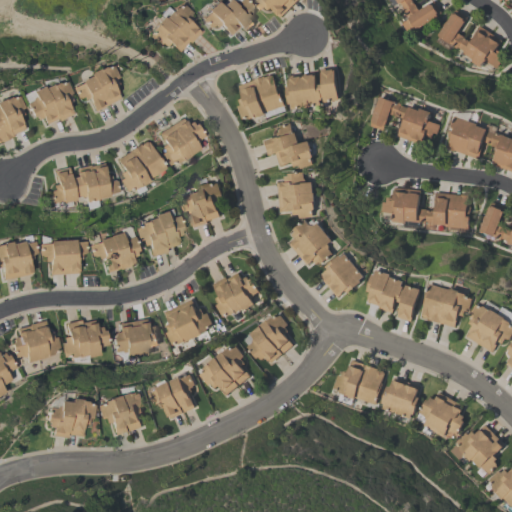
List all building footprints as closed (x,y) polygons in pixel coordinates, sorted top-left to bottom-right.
[(218,23),(215,26),(212,24),(210,26),(209,25),(207,27),(199,18),(207,10),(206,9),(216,0),(220,4),(224,0),(246,0),(252,6),(250,8),(253,11),(249,15),(253,18),(252,20),(254,22),(246,30),(242,26),(240,28),(238,25),(228,35),(221,27),(222,27),(218,23)] [(295,0),(279,16),(276,12),(277,12),(270,5),(267,8),(264,5),(261,7),(259,8),(251,0),(295,0)] [(430,0),(431,1),(433,0),(440,12),(428,20),(429,20),(424,23),(424,22),(414,28),(406,32),(400,23),(407,18),(402,11),(403,10),(399,3),(397,4),(394,0),(410,0),(413,4),(414,3),(417,9),(430,0)] [(511,0),(498,0),(503,4),(506,0),(511,0),(511,12),(510,14),(511,15),(511,0)] [(177,50),(168,42),(164,46),(160,42),(157,44),(147,35),(152,29),(150,27),(154,22),(153,22),(159,15),(157,13),(164,5),(169,10),(172,6),(175,6),(180,1),(190,11),(184,18),(198,31),(186,44),(184,42),(177,50)] [(481,67),(470,60),(472,58),(462,52),(463,51),(456,46),(455,47),(447,42),(448,40),(438,34),(454,8),(466,16),(457,32),(462,35),(462,36),(469,41),(474,33),(473,33),(478,25),(501,39),(495,48),(501,52),(498,57),(501,59),(495,67),(485,60),(481,67)] [(71,87),(81,81),(80,79),(90,74),(89,71),(98,67),(99,68),(104,65),(107,66),(112,64),(118,76),(115,78),(117,83),(113,85),(116,92),(118,98),(93,111),(88,102),(90,101),(88,96),(83,99),(81,96),(77,98),(71,87)] [(288,75),(315,71),(317,85),(319,85),(319,82),(322,82),(320,68),(335,66),(340,98),(323,101),(323,98),(319,98),(320,103),(291,108),(290,102),(288,102),(285,85),(289,84),(288,75)] [(284,104),(263,112),(264,113),(254,116),(254,115),(248,117),(245,116),(240,118),(235,105),(239,104),(237,98),(242,97),(237,84),(263,75),(264,77),(265,75),(269,74),(271,75),(272,74),(275,83),(276,83),(284,104)] [(36,118),(34,114),(32,116),(22,93),(42,84),(43,86),(51,82),(51,83),(56,81),(60,82),(65,80),(71,93),(68,94),(71,99),(67,101),(72,113),(57,120),(56,118),(44,123),(41,116),(36,118)] [(0,98),(4,96),(4,97),(9,95),(12,96),(17,94),(22,106),(20,107),(22,113),(18,115),(24,128),(10,134),(11,136),(0,140),(0,98)] [(431,110),(430,112),(431,113),(429,119),(440,123),(437,133),(433,132),(431,138),(424,136),(421,144),(396,134),(401,120),(403,121),(404,118),(389,112),(384,126),(382,125),(381,130),(368,125),(370,120),(379,94),(401,102),(400,104),(408,107),(409,105),(419,108),(420,106),(431,110)] [(447,135),(455,114),(475,122),(475,123),(487,127),(486,129),(494,132),(495,131),(502,134),(503,132),(511,135),(511,170),(492,162),(498,146),(491,143),(482,139),(481,143),(483,144),(477,158),(454,149),(454,150),(446,147),(450,137),(447,135)] [(189,154),(190,155),(181,161),(181,160),(175,163),(174,161),(168,166),(160,154),(163,151),(160,146),(163,144),(157,134),(181,118),(182,120),(184,120),(186,124),(191,121),(193,124),(195,123),(203,136),(198,139),(197,142),(195,143),(198,148),(189,154)] [(309,138),(312,147),(311,147),(313,154),(310,155),(313,163),(299,167),(298,164),(293,165),(291,160),(278,164),(275,151),(267,153),(263,140),(265,140),(265,138),(272,136),(273,136),(277,135),(276,131),(279,130),(279,127),(280,127),(279,125),(290,121),(293,131),(296,130),(299,141),(309,138)] [(116,159),(128,151),(127,151),(138,143),(140,146),(140,144),(143,141),(145,142),(146,141),(156,156),(157,156),(165,168),(161,170),(161,171),(149,179),(148,178),(147,180),(148,181),(139,187),(139,186),(134,189),(131,189),(126,192),(118,180),(122,178),(118,173),(123,170),(116,159)] [(105,176),(109,175),(110,180),(113,180),(113,181),(115,180),(117,191),(107,193),(108,196),(97,199),(97,200),(85,202),(84,197),(81,197),(79,195),(74,196),(75,200),(62,203),(62,201),(50,203),(48,193),(50,192),(50,191),(53,190),(52,185),(56,184),(56,180),(54,180),(52,170),(67,167),(69,177),(75,176),(74,171),(75,171),(74,168),(88,165),(88,166),(103,163),(105,173),(104,173),(105,176)] [(312,179),(313,191),(314,191),(315,201),(314,201),(314,207),(311,207),(312,216),(298,217),(298,213),(292,213),(291,208),(287,208),(287,210),(279,211),(276,181),(280,181),(280,180),(284,179),(284,174),(288,174),(288,171),(303,170),(304,176),(305,178),(305,180),(312,179)] [(220,215),(206,219),(207,222),(194,226),(193,223),(192,224),(190,216),(191,216),(189,211),(185,212),(184,210),(181,210),(180,209),(178,210),(174,198),(185,195),(184,193),(195,189),(194,185),(203,182),(204,183),(209,181),(212,183),(217,181),(221,194),(218,195),(220,199),(215,201),(220,215)] [(467,228),(442,225),(442,223),(432,222),(432,221),(424,220),(424,222),(414,221),(414,220),(404,219),(403,222),(391,221),(392,212),(380,210),(381,201),(384,202),(385,196),(391,197),(393,186),(420,190),(418,207),(425,208),(425,209),(434,210),(435,208),(433,208),(435,191),(459,194),(460,193),(466,194),(466,195),(467,195),(466,205),(470,205),(469,212),(466,212),(466,215),(469,215),(467,228)] [(511,226),(511,243),(507,242),(507,241),(500,238),(499,239),(491,235),(492,234),(479,229),(488,204),(491,205),(491,204),(501,208),(500,209),(503,210),(498,223),(504,226),(504,227),(511,229),(511,226)] [(176,215),(181,229),(178,230),(179,234),(175,235),(176,240),(175,240),(176,244),(163,248),(165,251),(149,256),(147,248),(148,248),(147,243),(142,245),(140,239),(137,240),(132,227),(138,225),(139,222),(146,220),(146,218),(153,216),(152,214),(164,210),(166,216),(167,215),(170,217),(176,215)] [(306,263),(289,243),(292,240),(291,239),(294,236),(291,232),(294,229),(293,228),(304,218),(311,226),(318,221),(332,238),(327,242),(329,244),(328,247),(332,251),(321,261),(320,260),(316,263),(312,258),(306,263)] [(86,245),(96,241),(96,239),(107,235),(107,234),(118,231),(120,236),(122,236),(125,237),(131,235),(135,249),(133,250),(134,254),(129,256),(131,261),(130,261),(131,265),(117,269),(117,268),(104,272),(101,262),(102,261),(101,256),(96,258),(95,255),(92,257),(91,255),(90,256),(86,245)] [(79,254),(79,258),(74,258),(74,262),(75,262),(76,273),(60,273),(60,274),(47,275),(47,260),(42,260),(42,256),(39,256),(39,255),(37,255),(37,243),(38,243),(38,235),(46,237),(46,240),(72,239),(72,240),(82,240),(83,254),(79,254)] [(28,274),(2,279),(0,269),(0,242),(9,240),(9,242),(21,240),(21,242),(32,240),(34,252),(32,252),(33,253),(29,254),(30,257),(26,258),(27,262),(28,262),(29,271),(28,271),(28,274)] [(319,275),(328,267),(326,264),(339,253),(341,255),(345,252),(364,274),(360,278),(361,279),(347,291),(345,288),(337,295),(319,275)] [(422,287),(411,320),(397,315),(402,300),(399,299),(400,296),(397,296),(392,311),(379,307),(379,304),(367,300),(371,290),(367,288),(373,272),(375,272),(376,268),(391,273),(390,274),(404,279),(403,284),(405,284),(404,287),(405,287),(407,283),(422,287)] [(212,283),(225,275),(226,278),(238,271),(239,273),(240,273),(242,277),(246,275),(248,278),(251,277),(259,290),(250,295),(254,303),(243,309),(242,307),(235,312),(234,311),(229,314),(225,313),(221,316),(219,313),(213,304),(217,302),(214,297),(218,295),(212,283)] [(422,313),(425,304),(424,304),(429,286),(431,286),(432,282),(450,288),(451,286),(460,289),(459,290),(466,292),(467,295),(473,296),(468,311),(465,310),(464,314),(459,313),(455,326),(429,318),(430,315),(428,317),(424,315),(422,313)] [(212,323),(208,325),(207,329),(200,332),(201,333),(183,341),(178,343),(174,342),(170,344),(164,332),(167,331),(164,324),(170,322),(167,316),(166,316),(163,311),(190,298),(196,309),(200,307),(203,313),(206,312),(212,323)] [(465,334),(470,328),(473,324),(469,322),(472,316),(469,314),(476,302),(481,305),(484,304),(490,308),(490,306),(505,316),(504,316),(511,320),(511,324),(511,332),(508,338),(505,337),(502,342),(498,340),(495,343),(497,344),(492,351),(465,334)] [(292,344),(270,361),(265,355),(260,358),(258,355),(256,356),(247,345),(251,341),(252,338),(254,337),(250,332),(259,325),(258,324),(266,318),(266,319),(271,316),(274,316),(278,313),(287,324),(284,326),(288,330),(284,333),(292,344)] [(114,351),(111,337),(114,337),(113,333),(118,332),(117,327),(118,327),(117,324),(144,319),(145,322),(146,321),(146,326),(151,325),(152,329),(154,329),(157,344),(151,345),(149,348),(147,348),(148,354),(126,358),(125,352),(122,353),(119,350),(114,351)] [(58,350),(53,351),(51,354),(45,355),(45,357),(37,358),(37,359),(26,362),(24,357),(21,357),(19,355),(13,357),(9,342),(12,341),(11,338),(16,337),(15,331),(16,331),(15,328),(27,325),(27,324),(43,320),(46,332),(50,331),(51,337),(55,337),(58,350)] [(103,326),(106,345),(101,346),(99,349),(97,349),(98,355),(86,357),(86,355),(77,357),(76,356),(70,357),(67,356),(62,357),(60,344),(63,343),(62,338),(67,337),(64,323),(79,320),(79,322),(92,320),(92,323),(94,322),(95,328),(103,326)] [(197,375),(204,369),(203,368),(203,366),(208,363),(207,362),(222,350),(222,351),(226,348),(230,348),(234,344),(243,355),(240,357),(244,362),(240,365),(244,369),(244,368),(249,375),(224,394),(220,388),(221,387),(218,383),(215,386),(213,383),(211,384),(210,382),(206,385),(197,375)] [(9,379),(0,385),(4,392),(0,394),(0,353),(2,352),(4,355),(6,354),(14,367),(8,371),(7,375),(9,379)] [(374,404),(353,396),(353,398),(343,394),(343,393),(338,391),(336,388),(332,387),(337,374),(340,375),(342,369),(347,371),(351,358),(377,368),(376,369),(378,368),(382,370),(383,372),(384,372),(380,381),(382,382),(374,404)] [(148,393),(158,388),(157,386),(179,375),(181,378),(190,373),(195,384),(193,385),(193,386),(191,387),(192,390),(188,392),(190,396),(191,395),(195,406),(170,418),(165,407),(166,407),(163,402),(158,405),(156,400),(152,402),(148,393)] [(418,385),(417,388),(415,395),(418,396),(412,413),(410,412),(408,418),(380,407),(382,403),(380,402),(386,384),(389,386),(392,379),(393,379),(394,376),(418,385)] [(141,426),(114,434),(109,421),(104,423),(103,418),(99,419),(95,405),(101,403),(103,400),(108,398),(108,397),(125,392),(126,393),(131,391),(134,393),(140,391),(144,404),(140,406),(142,411),(137,413),(141,426)] [(462,406),(460,408),(461,409),(459,413),(463,416),(461,419),(463,420),(456,434),(451,431),(448,432),(446,431),(443,436),(422,424),(426,419),(424,415),(417,411),(425,398),(427,399),(429,396),(434,398),(436,395),(437,395),(439,392),(462,406)] [(58,400),(69,401),(69,397),(79,398),(79,399),(85,400),(87,404),(92,404),(90,418),(86,418),(85,424),(81,423),(80,428),(81,428),(80,436),(64,434),(64,437),(50,435),(51,431),(50,431),(50,427),(46,426),(46,421),(44,421),(46,406),(53,407),(55,405),(57,405),(58,400)] [(488,474),(480,466),(479,467),(478,466),(477,467),(469,460),(468,460),(462,454),(463,452),(458,448),(458,445),(455,441),(464,432),(466,434),(470,430),(474,434),(484,424),(504,444),(493,455),(496,458),(493,460),(495,463),(494,464),(496,465),(488,474)] [(511,504),(510,505),(502,497),(500,499),(493,491),(494,490),(487,483),(488,481),(486,479),(496,470),(499,472),(503,468),(506,472),(511,466),(511,504)]
